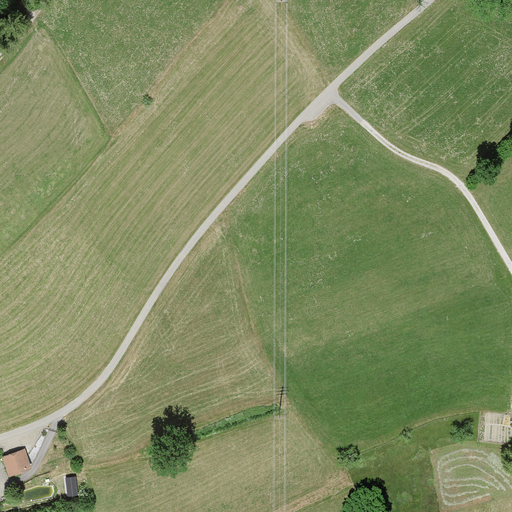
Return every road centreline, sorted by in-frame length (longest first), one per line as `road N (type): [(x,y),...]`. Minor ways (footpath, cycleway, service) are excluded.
road 1 (track): [(0,438),(53,418),(99,383),(199,234),(328,91)]
road 2 (track): [(328,91),(386,143),(455,180),(511,269)]
road 3 (track): [(429,0),(328,91)]
